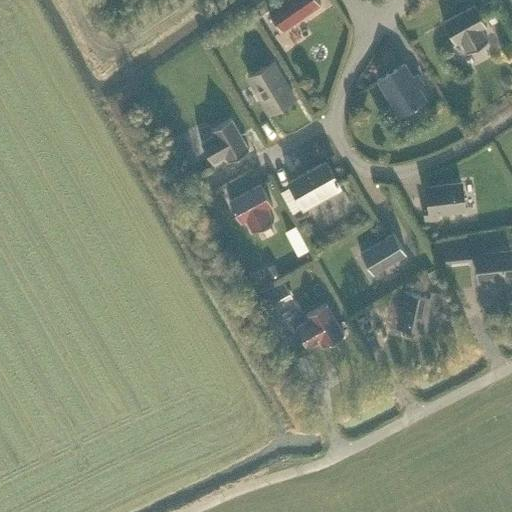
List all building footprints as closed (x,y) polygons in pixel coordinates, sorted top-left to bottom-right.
[(281,30),(320,3),(317,0),(282,0),(268,10),(281,30)] [(466,52),(487,40),(481,28),(486,25),(474,4),(442,21),(454,42),(460,39),(466,52)] [(495,10),(486,15),(490,23),(500,18),(495,10)] [(269,112),(294,97),(272,61),(248,76),(269,112)] [(403,63),(378,78),(392,104),(398,101),(404,111),(413,105),(414,107),(417,105),(416,103),(424,99),(417,86),(421,84),(416,74),(411,77),(403,63)] [(212,134),(200,141),(212,162),(224,155),(228,161),(248,149),(230,117),(210,129),(212,134)] [(303,205),(339,185),(325,160),(289,180),(303,205)] [(437,211),(464,208),(461,182),(426,186),(429,209),(424,209),(425,219),(438,218),(437,211)] [(273,219),(266,207),(272,204),(260,183),(228,200),(240,221),(245,219),(252,231),(273,219)] [(392,233),(360,252),(373,273),(405,254),(392,233)] [(483,253),(482,246),(470,247),(470,257),(475,257),(478,279),(511,275),(511,267),(510,250),(483,253)] [(459,259),(458,249),(448,250),(449,260),(459,259)] [(290,295),(284,284),(267,293),(274,304),(290,295)] [(405,291),(397,325),(423,330),(429,304),(435,305),(438,293),(428,291),(427,295),(405,291)] [(343,334),(326,302),(304,314),(308,319),(295,326),(307,347),(319,340),(322,345),(343,334)]
